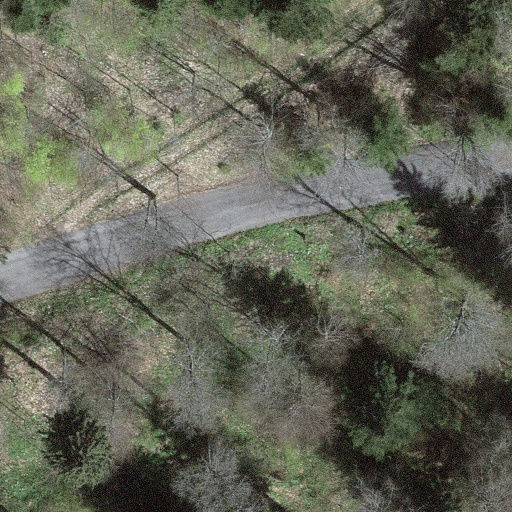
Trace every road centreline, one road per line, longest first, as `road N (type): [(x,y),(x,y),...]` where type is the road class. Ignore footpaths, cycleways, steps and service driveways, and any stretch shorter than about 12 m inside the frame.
road 1 (tertiary): [(511,162),(220,214),(0,280)]
road 2 (track): [(376,0),(0,279)]
